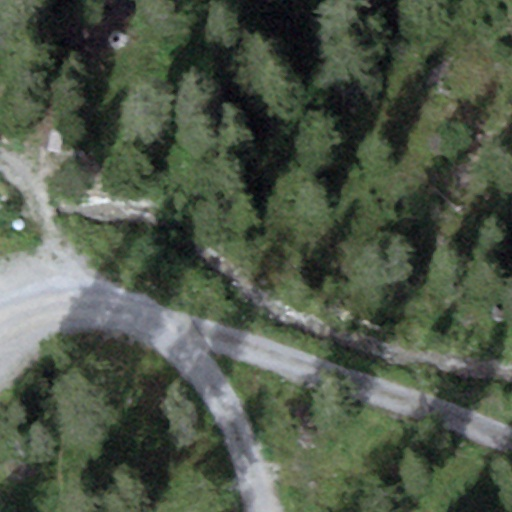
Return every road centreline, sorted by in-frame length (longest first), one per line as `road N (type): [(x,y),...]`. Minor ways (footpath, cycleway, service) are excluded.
road 1 (track): [(0,311),(66,285),(511,442)]
road 2 (track): [(163,318),(244,450),(267,511)]
